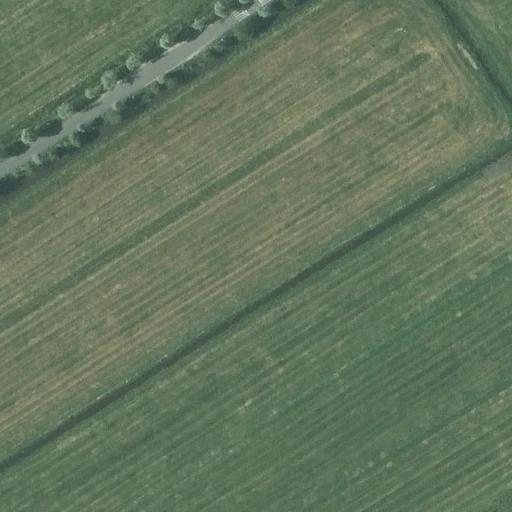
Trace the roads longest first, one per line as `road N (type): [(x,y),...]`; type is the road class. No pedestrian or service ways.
road 1 (unclassified): [(0,174),(263,0)]
road 2 (track): [(0,509),(165,403)]
